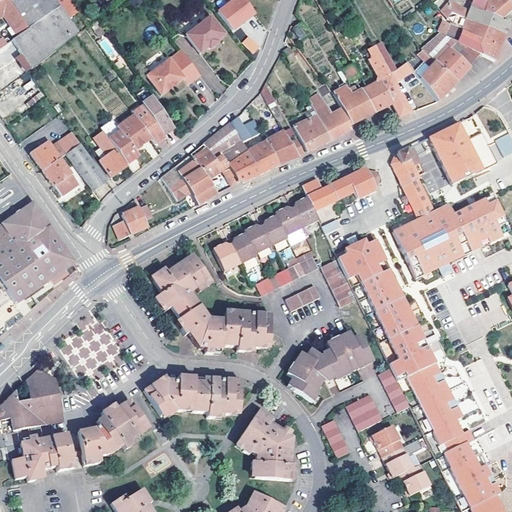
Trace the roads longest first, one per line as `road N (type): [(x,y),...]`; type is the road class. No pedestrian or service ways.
road 1 (residential): [(77,251),(109,203),(238,97),(260,70),(288,0)]
road 2 (secondary): [(100,277),(286,179),(373,145)]
road 3 (residential): [(308,511),(319,474),(313,442),(265,385)]
road 4 (residential): [(448,288),(511,418)]
road 5 (secondary): [(0,374),(100,277)]
road 6 (residential): [(77,251),(0,139)]
road 7 (secondary): [(373,145),(493,85)]
road 8 (residential): [(64,428),(161,359)]
